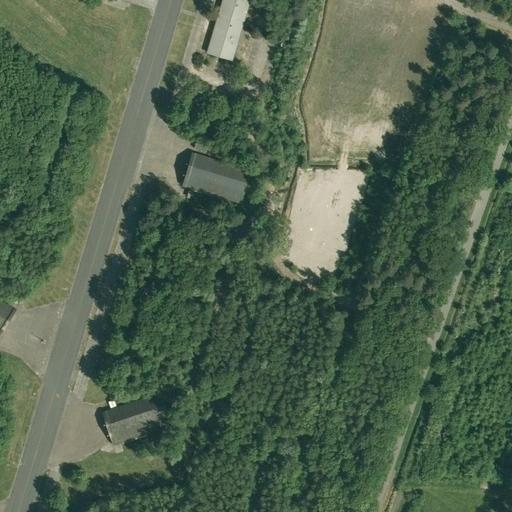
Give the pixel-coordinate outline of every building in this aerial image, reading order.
[(222,0),(216,22),(207,52),(232,60),(250,0),(222,0)] [(182,186),(241,203),(244,194),(251,196),(251,195),(255,182),(255,181),(248,179),(251,170),(214,159),(192,152),(182,186)] [(0,299),(0,334),(16,310),(13,308),(10,305),(0,299)] [(144,347),(135,344),(134,350),(143,352),(144,347)] [(164,401),(162,396),(161,392),(124,404),(102,412),(113,445),(120,442),(172,425),(169,415),(175,413),(175,412),(170,399),(164,401)]
